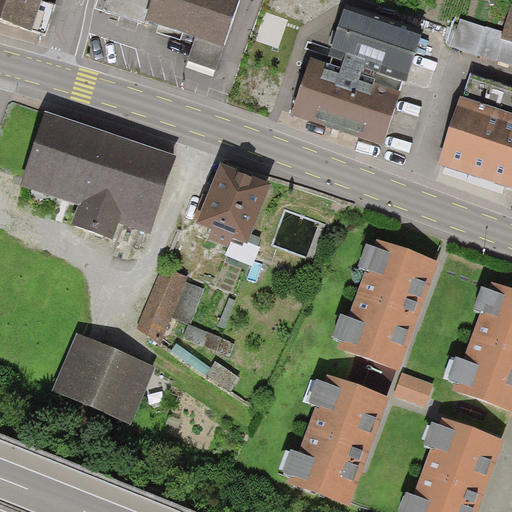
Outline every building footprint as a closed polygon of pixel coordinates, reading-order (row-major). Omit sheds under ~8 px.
[(37,0),(0,0),(0,21),(28,30),(37,0)] [(187,61),(214,71),(238,0),(107,0),(104,9),(194,40),(187,61)] [(497,39),(511,44),(511,5),(508,5),(497,39)] [(290,19),(268,11),(257,39),(279,48),(290,19)] [(324,60),(341,65),(401,84),(416,36),(339,12),(324,60)] [(401,84),(341,65),(339,72),(307,62),(290,117),(381,146),(401,84)] [(511,89),(471,76),(441,168),(511,191),(511,89)] [(172,160),(48,117),(24,186),(82,206),(75,227),(113,240),(118,226),(146,236),(172,160)] [(248,243),(268,189),(216,170),(196,224),(248,243)] [(437,260),(379,239),(340,348),(398,368),(437,260)] [(179,288),(156,278),(134,331),(157,340),(179,288)] [(511,402),(511,290),(492,284),(453,389),(509,410),(511,402)] [(153,369),(76,337),(52,397),(129,428),(153,369)] [(388,397),(330,375),(290,483),(348,505),(388,397)] [(472,511),(499,441),(439,420),(405,511),(472,511)]
